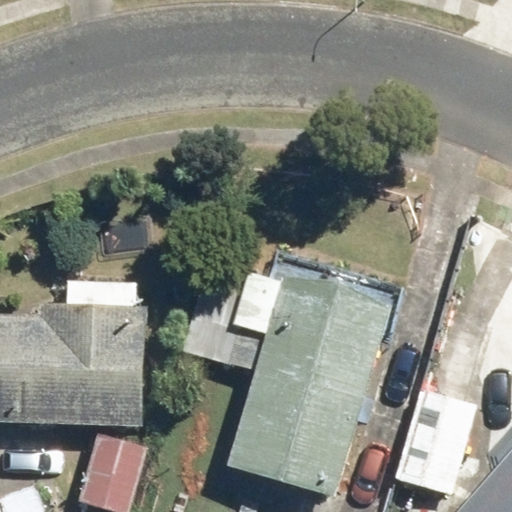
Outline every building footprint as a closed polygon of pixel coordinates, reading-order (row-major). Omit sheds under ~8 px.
[(291,280),(238,465),(331,492),(384,307),(291,280)] [(0,320),(0,418),(138,421),(139,323),(0,320)] [(385,511),(436,511),(444,491),(453,493),(478,401),(476,401),(494,332),(447,320),(427,398),(416,395),(385,511)] [(107,442),(87,505),(108,511),(128,511),(147,455),(107,442)] [(511,511),(511,473),(479,511),(511,511)] [(0,511),(42,511),(35,494),(0,508),(0,511)]
